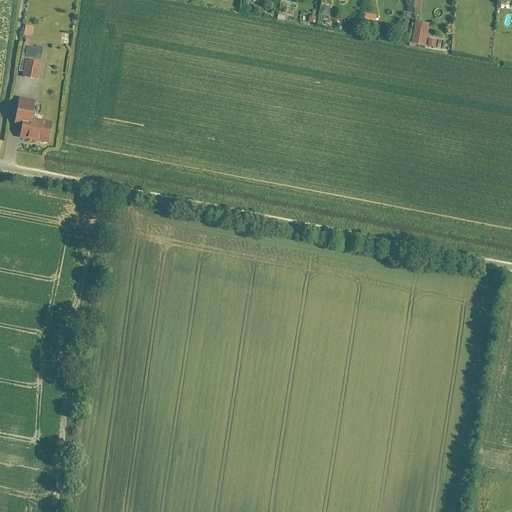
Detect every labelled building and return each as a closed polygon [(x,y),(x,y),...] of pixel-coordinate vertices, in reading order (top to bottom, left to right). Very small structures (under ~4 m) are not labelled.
[(320,16),(329,17),(331,7),(322,5),(320,16)] [(375,25),(375,14),(363,13),(363,25),(375,25)] [(412,44),(426,47),(430,24),(416,21),(412,44)] [(22,34),(28,36),(30,26),(25,25),(22,34)] [(430,39),(428,47),(436,48),(438,40),(430,39)] [(37,49),(27,47),(25,60),(37,61),(37,60),(42,61),(44,48),(37,47),(37,49)] [(42,64),(25,61),(23,78),(39,81),(42,64)] [(36,101),(19,98),(13,127),(22,129),(20,139),(49,144),(52,124),(33,120),(36,101)]
